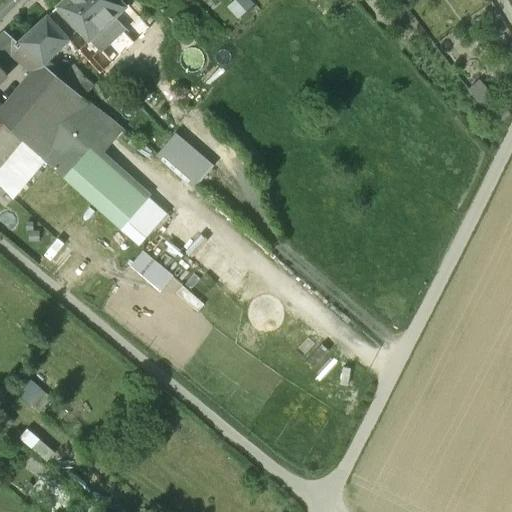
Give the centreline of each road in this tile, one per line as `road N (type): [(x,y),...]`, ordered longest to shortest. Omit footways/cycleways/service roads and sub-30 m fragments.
road 1 (track): [(0,247),(330,511)]
road 2 (track): [(511,139),(324,511)]
